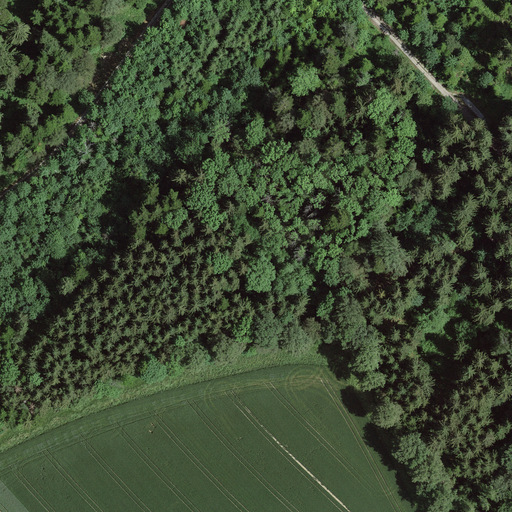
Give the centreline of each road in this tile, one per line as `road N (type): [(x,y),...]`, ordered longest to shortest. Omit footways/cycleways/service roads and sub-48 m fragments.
road 1 (track): [(171,0),(69,135),(0,198)]
road 2 (track): [(361,0),(511,169)]
